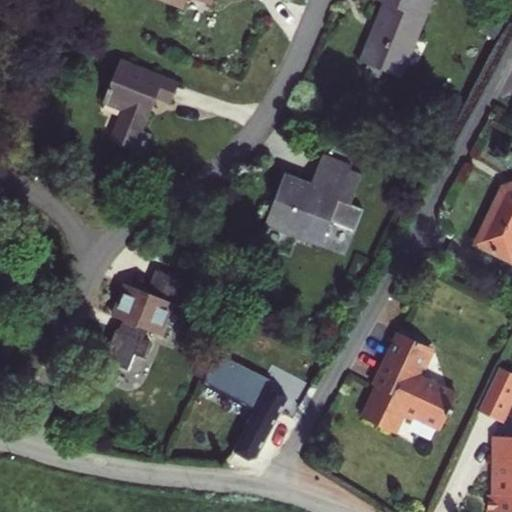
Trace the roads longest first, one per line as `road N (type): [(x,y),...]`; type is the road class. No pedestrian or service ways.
road 1 (residential): [(511,56),(272,490)]
road 2 (residential): [(111,222),(212,171),(254,130),(289,80),(321,0)]
road 3 (residential): [(26,449),(272,490)]
road 4 (residential): [(26,449),(111,222)]
road 5 (residential): [(0,160),(111,222)]
